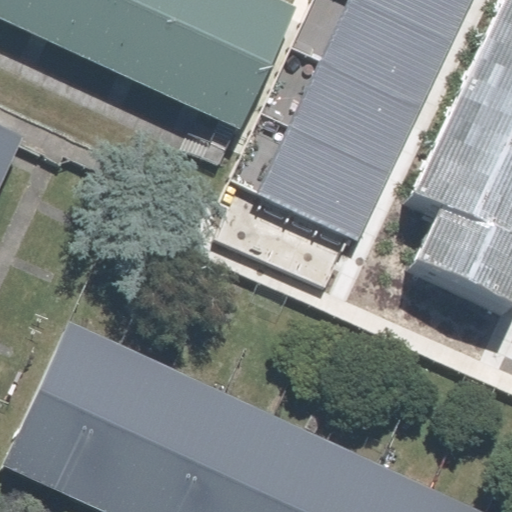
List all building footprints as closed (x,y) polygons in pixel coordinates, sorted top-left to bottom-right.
[(266,0),(0,0),(0,25),(233,133),(289,11),(266,0)] [(390,1),(388,0),(313,0),(292,44),(354,75),(390,1)] [(511,0),(490,0),(398,197),(426,210),(401,265),(502,312),(511,290),(511,0)] [(0,177),(18,139),(0,131),(0,177)] [(473,511),(63,321),(0,460),(0,467),(96,511),(473,511)]
